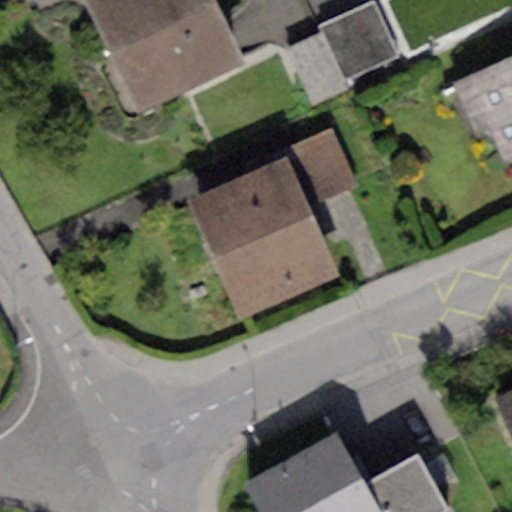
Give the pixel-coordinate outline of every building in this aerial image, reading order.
[(78,0),(134,118),(244,67),(212,0),(78,0)] [(317,28),(320,34),(345,83),(398,59),(372,3),(317,28)] [(320,34),(286,49),(313,107),(348,91),(345,83),(320,34)] [(511,58),(452,83),(475,138),(492,131),(506,164),(511,161),(511,58)] [(284,149),(287,157),(311,209),(360,187),(333,127),(284,149)] [(287,157),(186,201),(238,317),(342,278),(311,209),(287,157)] [(511,391),(497,398),(511,432),(511,391)] [(333,432),(246,483),(263,511),(379,511),(364,486),(333,432)] [(417,454),(364,486),(379,511),(448,511),(451,511),(417,454)]
